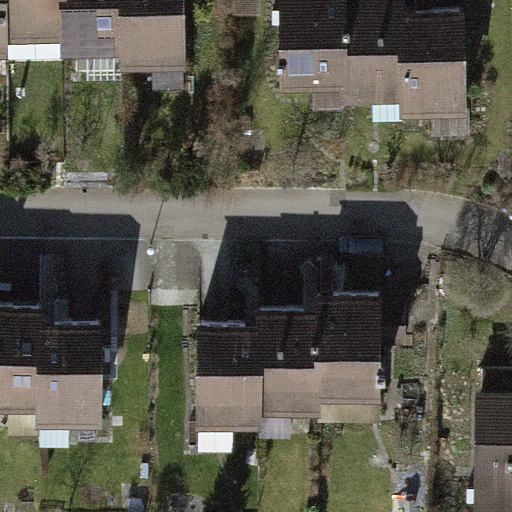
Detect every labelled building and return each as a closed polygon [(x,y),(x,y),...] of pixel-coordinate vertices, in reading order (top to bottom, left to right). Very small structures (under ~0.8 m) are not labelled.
[(28,27),(27,0),(0,0),(0,43),(28,43),(28,27)] [(84,26),(83,0),(27,0),(28,27),(84,26)] [(147,40),(146,0),(83,0),(84,26),(84,41),(147,40)] [(211,48),(209,0),(146,0),(147,40),(147,56),(171,56),(172,83),(204,82),(203,48),(211,48)] [(276,11),(275,0),(243,0),(243,12),(276,11)] [(305,0),(307,76),(368,75),(367,0),(305,0)] [(367,0),(368,75),(368,90),(424,90),(423,0),(367,0)] [(486,0),(423,0),(424,90),(424,106),(488,105),(486,0)] [(340,276),(340,291),(340,383),(404,383),(405,277),(340,276)] [(65,289),(6,289),(5,378),(5,394),(64,395),(65,301),(65,289)] [(279,291),(279,313),(279,398),(339,398),(340,383),(340,291),(279,291)] [(125,302),(65,301),(64,395),(64,413),(124,413),(125,302)] [(279,313),(219,313),(219,414),(279,414),(279,398),(279,313)] [(511,511),(511,384),(484,386),(487,511),(511,511)]
